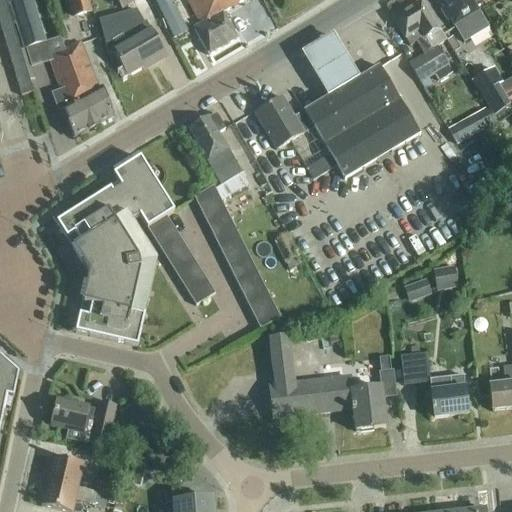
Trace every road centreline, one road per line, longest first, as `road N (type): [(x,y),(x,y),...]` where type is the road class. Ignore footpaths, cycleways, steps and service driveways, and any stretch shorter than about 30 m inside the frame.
road 1 (tertiary): [(0,219),(356,0)]
road 2 (residential): [(244,485),(511,453)]
road 3 (residential): [(244,485),(176,410),(153,369),(47,343)]
road 4 (residential): [(8,511),(47,343)]
